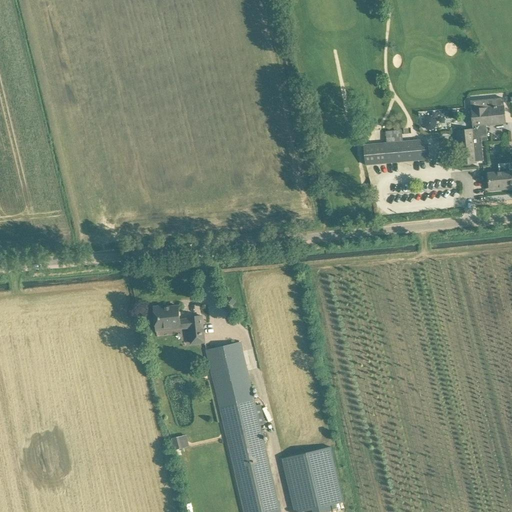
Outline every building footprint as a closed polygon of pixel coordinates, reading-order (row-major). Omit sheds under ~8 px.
[(506,123),(505,113),(503,98),(470,101),(472,116),(473,126),(473,129),(457,130),(460,164),(476,163),(476,162),(484,161),(482,141),(488,141),(487,136),(486,125),(506,123)] [(426,160),(424,140),(384,143),(386,163),(426,160)] [(499,172),(488,173),(490,188),(504,187),(504,189),(511,188),(511,180),(510,163),(498,164),(499,172)] [(189,319),(180,320),(179,306),(164,308),(164,306),(154,307),(156,329),(181,326),(181,329),(189,328),(190,336),(191,345),(205,343),(204,335),(203,326),(202,316),(189,317),(189,319)] [(260,405),(255,406),(240,342),(206,350),(227,438),(235,472),(243,511),(280,511),(269,464),(261,430),(260,425),(265,424),(260,405)] [(330,505),(343,502),(330,446),(282,458),(294,511),(302,511),(313,509),(313,511),(328,511),(332,511),(330,505)]
